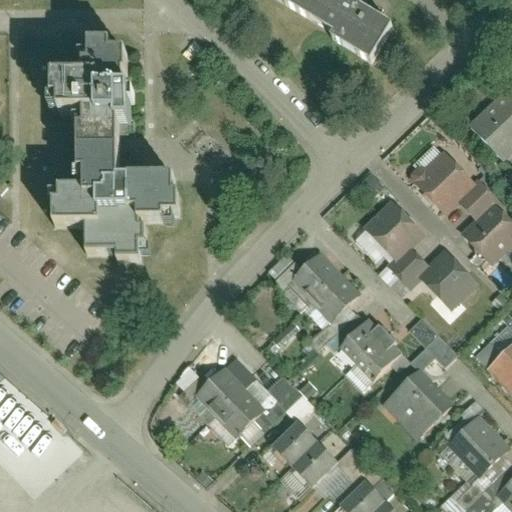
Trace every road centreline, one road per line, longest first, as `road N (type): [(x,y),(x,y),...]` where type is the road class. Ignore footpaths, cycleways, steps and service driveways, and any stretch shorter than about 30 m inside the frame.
road 1 (residential): [(113,438),(344,168)]
road 2 (residential): [(344,168),(165,0)]
road 3 (residential): [(344,168),(511,11)]
road 4 (residential): [(0,340),(113,438)]
